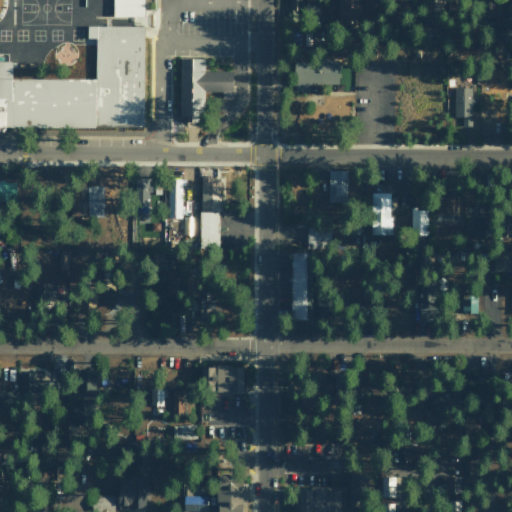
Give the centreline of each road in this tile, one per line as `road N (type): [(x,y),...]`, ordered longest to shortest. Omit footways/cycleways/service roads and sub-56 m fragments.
road 1 (residential): [(0,344),(511,347)]
road 2 (residential): [(0,154),(511,155)]
road 3 (residential): [(259,511),(259,0)]
